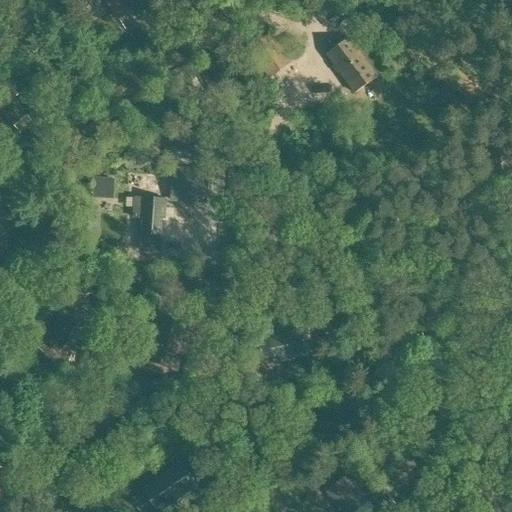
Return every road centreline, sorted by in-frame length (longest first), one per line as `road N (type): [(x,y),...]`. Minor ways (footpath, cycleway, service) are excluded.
road 1 (track): [(501,511),(201,47),(229,0)]
road 2 (track): [(170,0),(201,47),(49,145),(0,166)]
road 3 (track): [(0,403),(49,469),(69,511)]
